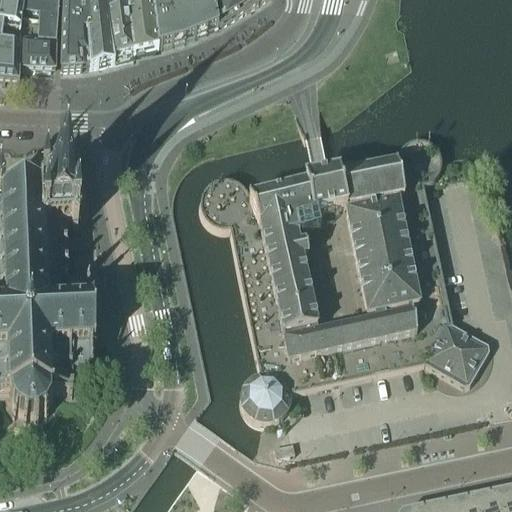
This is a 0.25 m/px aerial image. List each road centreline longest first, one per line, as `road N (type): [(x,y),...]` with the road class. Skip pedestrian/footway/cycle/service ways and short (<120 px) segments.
road 1 (unclassified): [(125,127),(110,175),(144,368),(134,408),(162,424)]
road 2 (tertiary): [(162,424),(168,375),(135,207),(146,142)]
road 3 (tertiary): [(146,142),(177,115),(316,50),(336,0)]
road 4 (residential): [(272,500),(286,510),(511,462)]
road 5 (unclassified): [(304,0),(284,39),(149,101),(125,127)]
road 6 (tertiary): [(53,511),(113,485),(141,460),(162,424)]
road 7 (residential): [(162,424),(272,500)]
road 8 (residential): [(125,127),(0,119)]
